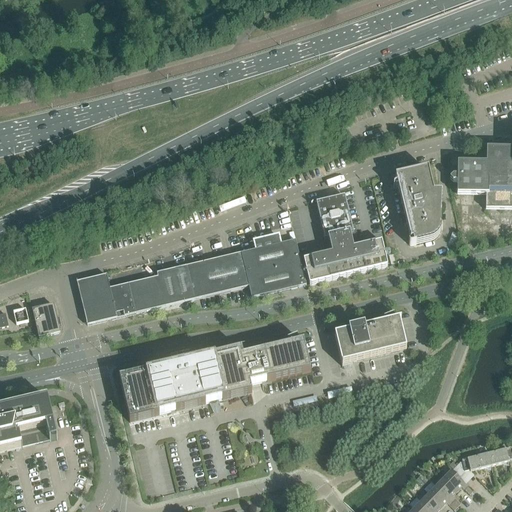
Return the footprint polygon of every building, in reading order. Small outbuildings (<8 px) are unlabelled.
[(511,212),(511,151),(487,152),(486,166),(458,166),(457,178),(453,178),(450,181),(453,184),(457,185),(457,197),(486,198),(486,212),(511,212)] [(428,172),(395,180),(410,243),(413,243),(414,247),(430,243),(432,243),(433,242),(435,241),(436,240),(437,240),(437,239),(438,238),(439,237),(440,235),(440,234),(441,233),(441,231),(441,230),(442,196),(441,195),(434,195),(428,172)] [(332,255),(303,262),(309,287),(388,269),(382,244),(354,250),(352,245),(358,243),(357,242),(359,242),(357,232),(353,233),(345,198),(316,205),(325,241),(328,240),(332,255)] [(187,269),(194,302),(249,289),(252,301),(306,288),(296,243),(280,247),(277,238),(276,238),(277,240),(263,246),(264,251),(187,269)] [(186,269),(157,276),(158,280),(110,291),(107,277),(77,285),(87,328),(194,302),(187,269),(186,269)] [(54,307),(33,312),(37,333),(39,340),(60,335),(54,307)] [(26,311),(13,314),(16,327),(29,324),(26,311)] [(6,316),(0,317),(0,330),(8,328),(6,316)] [(349,334),(335,337),(342,368),(343,368),(343,367),(406,351),(400,323),(401,322),(401,321),(356,332),(350,332),(349,334)] [(149,373),(119,381),(130,424),(159,417),(176,413),(205,406),(206,406),(222,402),(252,395),(250,388),(267,384),(311,374),(304,344),(261,354),(260,347),(259,348),(242,352),(212,359),(195,363),(166,370),(149,374),(149,373)] [(0,407),(0,454),(22,449),(22,450),(23,450),(21,445),(35,442),(36,446),(58,441),(48,400),(47,400),(47,401),(19,408),(18,403),(0,407)] [(498,452),(498,453),(488,456),(491,469),(502,466),(510,468),(510,470),(511,470),(509,463),(511,461),(511,451),(511,450),(506,451),(506,450),(505,448),(498,452)] [(487,452),(480,457),(480,458),(462,463),(465,474),(470,472),(470,473),(470,474),(484,471),(492,473),(492,474),(493,474),(491,469),(488,456),(488,455),(488,454),(487,453),(487,452)] [(465,474),(462,463),(451,473),(459,480),(465,474)] [(443,481),(457,494),(462,490),(470,497),(473,494),(459,480),(451,473),(443,481)] [(453,499),(457,494),(443,481),(436,488),(458,510),(461,506),(453,499)] [(436,488),(428,496),(442,510),(447,505),(453,511),(455,511),(458,510),(436,488)] [(428,496),(421,504),(428,511),(439,511),(442,510),(428,496)]
